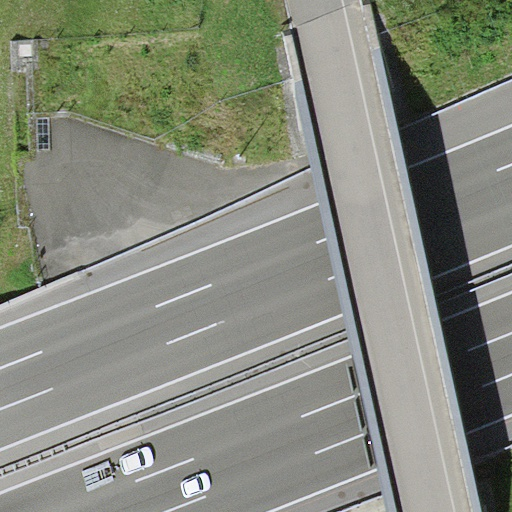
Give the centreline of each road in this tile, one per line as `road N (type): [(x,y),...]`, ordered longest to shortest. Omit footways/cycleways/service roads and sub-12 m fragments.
road 1 (motorway): [(511,185),(0,388)]
road 2 (unclassified): [(316,0),(431,511)]
road 3 (motorway): [(111,511),(511,352)]
